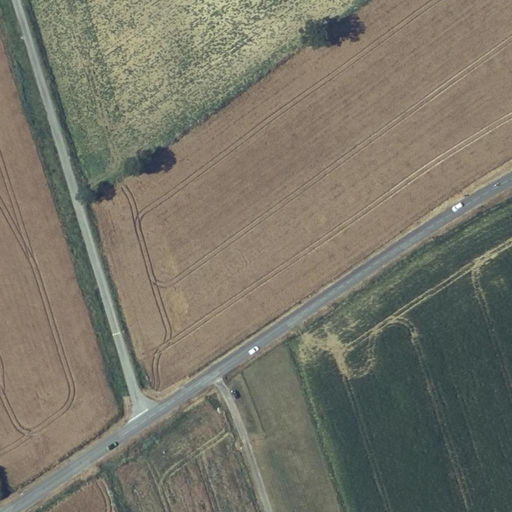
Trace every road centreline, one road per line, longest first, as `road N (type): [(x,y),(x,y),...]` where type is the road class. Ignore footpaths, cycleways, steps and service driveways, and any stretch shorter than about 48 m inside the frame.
road 1 (tertiary): [(145,416),(511,175)]
road 2 (unclassified): [(145,416),(24,0)]
road 3 (tertiary): [(7,511),(145,416)]
road 4 (unknown): [(218,368),(268,511)]
